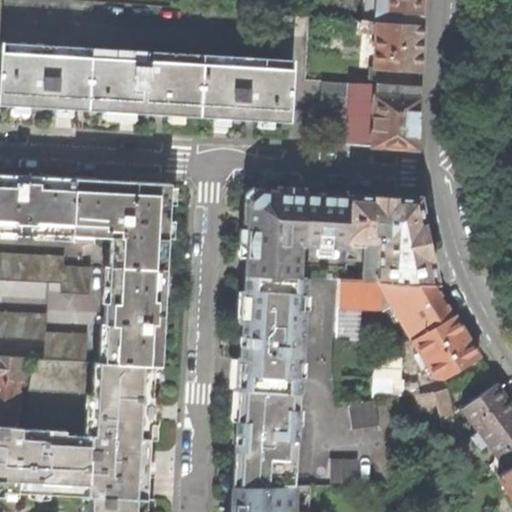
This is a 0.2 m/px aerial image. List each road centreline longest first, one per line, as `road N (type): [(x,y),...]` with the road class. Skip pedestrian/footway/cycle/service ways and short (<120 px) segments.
road 1 (residential): [(212,158),(198,511)]
road 2 (residential): [(435,171),(212,158)]
road 3 (residential): [(212,158),(0,146)]
road 4 (residential): [(435,171),(471,301),(511,354)]
road 5 (residential): [(444,0),(435,171)]
